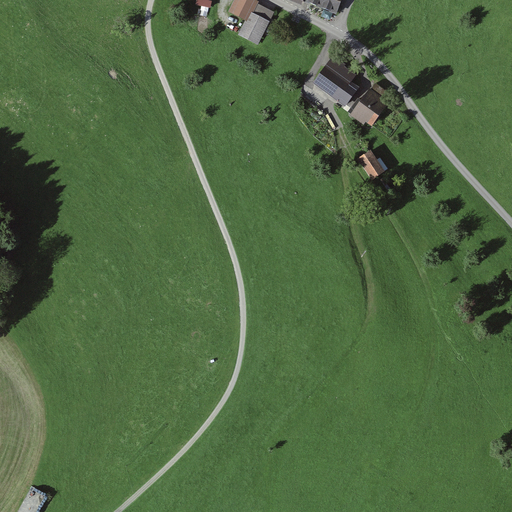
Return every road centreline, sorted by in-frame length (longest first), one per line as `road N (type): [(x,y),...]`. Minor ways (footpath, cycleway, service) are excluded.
road 1 (track): [(154,0),(147,14),(159,63),(234,253),(244,316),(239,381),(189,448),(119,511)]
road 2 (residential): [(258,0),(371,59),(511,219)]
